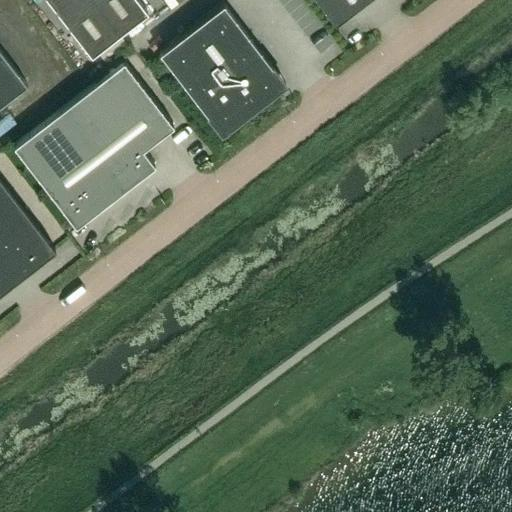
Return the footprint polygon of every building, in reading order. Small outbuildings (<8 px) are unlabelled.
[(49,0),(91,53),(148,9),(140,0),(49,0)] [(318,0),(334,21),(335,21),(362,0),(318,0)] [(284,81),(279,73),(223,1),(158,50),(221,131),(277,88),(284,82),(285,81),(284,81)] [(0,103),(26,83),(0,49),(0,103)] [(143,147),(173,124),(123,59),(13,143),(74,223),(79,218),(109,194),(109,195),(117,190),(116,189),(146,165),(147,167),(148,166),(149,167),(154,162),(143,147)] [(0,127),(0,143),(17,131),(10,120),(0,127)] [(0,290),(55,248),(0,176),(0,290)]
